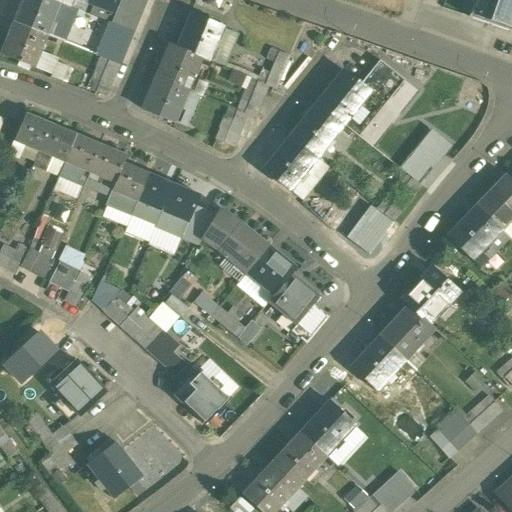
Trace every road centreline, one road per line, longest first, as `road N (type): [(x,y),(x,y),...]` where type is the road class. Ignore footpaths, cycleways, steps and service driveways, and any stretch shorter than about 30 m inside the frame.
road 1 (residential): [(372,291),(214,468)]
road 2 (residential): [(511,107),(372,291)]
road 3 (residential): [(214,468),(76,325)]
road 4 (residential): [(229,177),(372,291)]
road 5 (residential): [(229,177),(324,60)]
road 6 (residential): [(112,125),(163,4)]
road 7 (residential): [(112,125),(229,177)]
